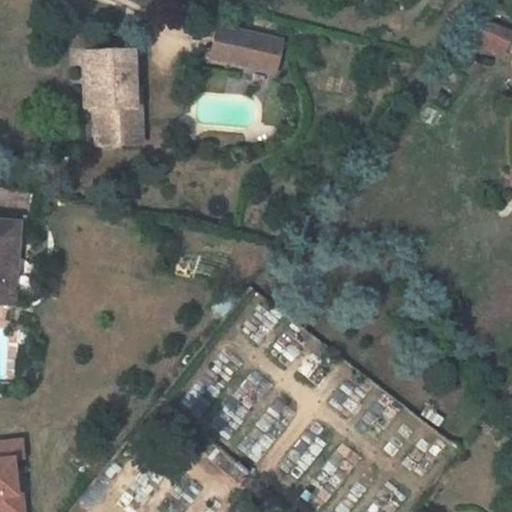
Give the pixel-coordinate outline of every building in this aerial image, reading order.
[(471,35),(501,48),(507,33),(478,20),(471,35)] [(244,50),(247,34),(219,28),(212,59),(234,64),(237,48),(244,50)] [(277,73),(283,42),(247,34),(244,50),(237,48),(234,64),(277,73)] [(501,48),(471,35),(468,41),(499,54),(501,48)] [(131,53),(83,55),(86,111),(92,111),(94,146),(122,145),(120,110),(133,109),(132,90),(131,53)] [(132,90),(133,109),(140,109),(139,90),(132,90)] [(120,110),(122,145),(142,143),(140,109),(133,109),(120,110)] [(0,304),(11,305),(17,223),(0,222),(0,304)] [(222,318),(234,302),(223,293),(211,308),(222,318)] [(435,429),(441,421),(425,409),(419,416),(435,429)] [(19,438),(0,440),(0,511),(22,511),(21,493),(15,494),(11,459),(21,458),(19,438)]
